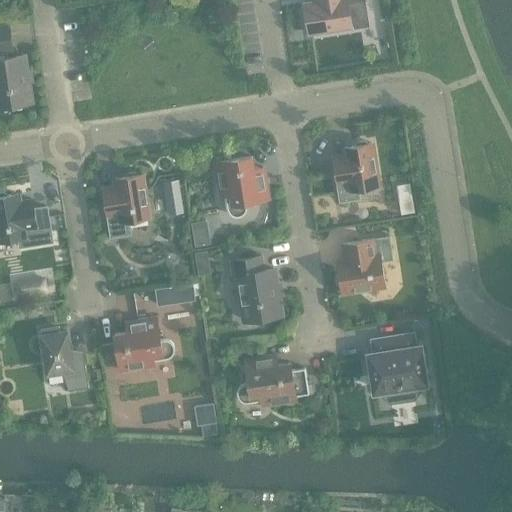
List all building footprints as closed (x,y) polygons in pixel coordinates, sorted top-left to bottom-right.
[(320,0),(321,2),(305,4),(309,34),(367,25),(363,0),(320,0)] [(0,106),(31,102),(27,82),(26,83),(24,72),(26,71),(23,56),(7,58),(6,49),(12,49),(9,26),(0,27),(0,106)] [(346,155),(333,157),(340,202),(360,199),(360,202),(380,199),(378,186),(371,143),(367,144),(364,141),(358,142),(356,145),(345,147),(346,155)] [(246,202),(269,198),(266,179),(256,181),(252,156),(215,162),(221,196),(226,195),(228,208),(229,211),(231,214),(234,216),(237,216),(240,216),(243,214),(245,212),(247,208),(247,205),(246,202)] [(126,177),(115,179),(116,186),(103,189),(111,237),(130,234),(128,221),(148,218),(141,174),(138,175),(134,172),(128,173),(126,177)] [(179,180),(164,182),(169,214),(184,212),(179,180)] [(413,182),(400,182),(402,211),(415,211),(413,182)] [(19,202),(17,194),(7,196),(4,193),(0,193),(0,241),(18,238),(19,247),(53,242),(47,207),(34,209),(32,200),(19,202)] [(198,245),(214,241),(209,217),(193,221),(198,245)] [(382,261),(393,259),(389,237),(374,239),(373,239),(342,243),(345,260),(337,262),(339,275),(337,278),(338,284),(341,287),(342,292),(385,285),(382,261)] [(208,251),(195,253),(197,265),(209,262),(208,251)] [(261,318),(281,315),(278,295),(276,295),(274,284),(276,284),(273,268),(263,270),(261,256),(231,261),(233,276),(238,275),(246,320),(249,320),(252,322),(258,321),(261,318)] [(49,278),(30,282),(32,296),(52,293),(49,278)] [(194,284),(156,290),(158,306),(196,301),(194,284)] [(174,352),(175,349),(174,345),(172,343),(170,341),(167,339),(163,339),(160,340),(156,317),(126,322),(127,332),(115,334),(120,370),(154,365),(153,360),(166,358),(170,357),(172,355),(174,352)] [(59,327),(41,330),(48,373),(63,371),(69,390),(69,391),(89,387),(84,356),(72,358),(68,331),(60,332),(59,327)] [(383,353),(371,355),(373,367),(376,389),(383,388),(384,397),(391,402),(414,398),(419,391),(418,382),(424,381),(421,360),(419,347),(416,348),(413,333),(381,338),(383,353)] [(295,395),(309,393),(305,367),(291,370),(290,363),(266,367),(264,357),(245,360),(249,382),(245,383),(242,384),(240,386),(238,389),(237,392),(238,395),(240,398),(242,401),(245,402),(249,402),(262,400),(262,405),(296,399),(295,395)] [(213,403),(195,406),(198,425),(202,424),(203,435),(218,433),(213,403)]
